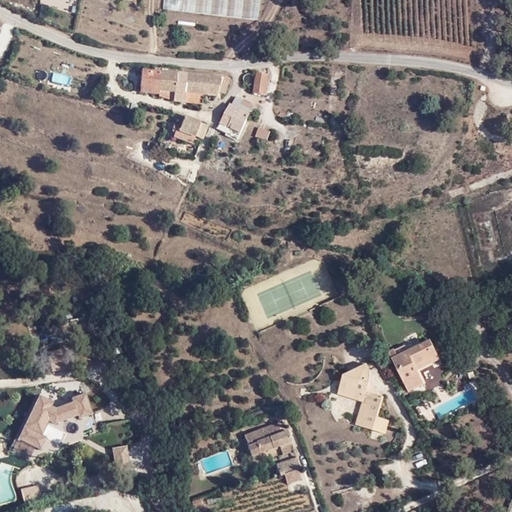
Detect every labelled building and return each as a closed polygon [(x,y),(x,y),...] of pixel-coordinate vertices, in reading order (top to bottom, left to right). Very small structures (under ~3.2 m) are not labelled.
[(165,0),(165,9),(259,19),(260,0),(165,0)] [(205,87),(207,77),(142,71),(141,87),(153,89),(153,93),(159,94),(160,89),(175,91),(174,99),(185,101),(186,92),(203,94),(203,87),(205,87)] [(252,85),(255,77),(251,74),(247,74),(245,75),(244,78),(245,82),(252,85)] [(267,75),(258,74),(255,93),(265,95),(267,75)] [(228,79),(207,77),(205,87),(203,87),(203,94),(217,95),(219,92),(226,92),(228,79)] [(248,115),(248,104),(235,97),(230,105),(248,115)] [(240,132),(248,115),(230,105),(220,123),(222,123),(240,132)] [(201,122),(186,116),(180,130),(176,129),(173,135),(193,142),(195,135),(202,137),(205,127),(200,125),(201,122)] [(240,132),(222,123),(220,128),(230,132),(228,135),(237,139),(240,132)] [(270,133),(258,129),(254,137),(266,142),(270,133)] [(422,383),(415,370),(438,358),(435,353),(429,340),(406,351),(403,344),(388,352),(407,391),(422,383)] [(363,397),(362,401),(356,424),(383,432),(388,421),(377,417),(383,396),(380,395),(375,395),(369,384),(369,375),(370,373),(365,363),(343,374),(347,376),(344,388),(363,397)] [(336,394),(362,401),(363,397),(344,388),(347,376),(343,374),(336,394)] [(375,395),(380,395),(369,375),(369,384),(375,395)] [(421,411),(430,406),(431,402),(430,399),(418,406),(421,411)] [(229,423),(232,432),(240,428),(236,419),(229,423)] [(251,456),(280,445),(291,441),(288,432),(281,434),(277,424),(244,437),(251,456)] [(291,441),(280,445),(284,454),(293,450),(291,441)] [(275,464),(279,476),(301,468),(295,457),(275,464)]
